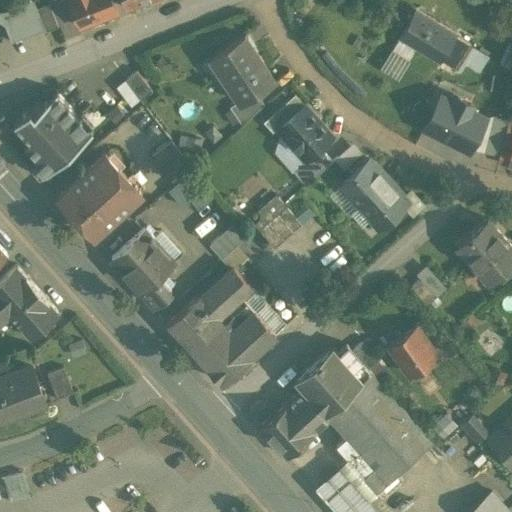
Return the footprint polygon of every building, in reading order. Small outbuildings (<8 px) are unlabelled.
[(69,0),(79,25),(117,10),(112,0),(69,0)] [(49,1),(37,6),(45,27),(46,29),(58,25),(49,1)] [(36,4),(2,18),(11,40),(45,27),(37,6),(36,4)] [(455,32),(415,8),(399,35),(400,35),(416,45),(439,59),(440,59),(460,70),(465,62),(473,67),(477,60),(464,52),(470,43),(454,34),(455,32)] [(244,34),(210,56),(238,99),(239,100),(254,91),(273,78),(244,34)] [(357,35),(352,44),(356,47),(362,38),(357,35)] [(416,45),(400,35),(391,49),(392,50),(393,49),(408,59),(416,45)] [(151,89),(136,68),(124,78),(125,79),(138,96),(140,98),(151,89)] [(138,96),(125,79),(117,86),(129,102),(138,96)] [(92,129),(56,89),(33,110),(28,105),(13,119),(29,137),(25,141),(38,156),(33,160),(44,172),(92,129)] [(254,91),(239,100),(238,99),(229,105),(241,123),(264,102),(254,91)] [(435,91),(417,130),(466,153),(484,113),(472,108),(475,102),(452,91),(449,98),(435,91)] [(303,102),(277,125),(304,156),(305,157),(319,145),(331,134),(303,102)] [(511,152),(511,122),(507,121),(504,133),(498,157),(510,160),(511,152)] [(504,133),(479,127),(474,150),(498,156),(504,133)] [(192,167),(170,138),(151,153),(173,181),(192,167)] [(353,141),(336,156),(344,165),(361,150),(353,141)] [(319,145),(305,157),(304,156),(291,168),(305,183),(332,159),(319,145)] [(104,150),(57,193),(64,201),(63,202),(86,227),(87,226),(94,233),(141,190),(104,150)] [(334,157),(323,168),(331,177),(343,167),(334,157)] [(368,157),(340,182),(359,204),(387,179),(368,157)] [(202,202),(217,191),(198,165),(173,184),(186,201),(195,194),(202,202)] [(387,179),(359,204),(370,217),(378,226),(403,204),(406,201),(387,179)] [(425,203),(410,187),(401,195),(407,201),(406,201),(403,204),(412,215),(425,203)] [(285,204),(258,227),(274,245),(301,222),(285,204)] [(359,204),(350,212),(351,213),(361,224),(370,217),(359,204)] [(176,222),(164,207),(144,225),(157,239),(176,222)] [(511,244),(486,216),(457,243),(478,266),(479,265),(487,275),(486,276),(489,279),(511,258),(511,244)] [(238,219),(214,237),(226,254),(250,235),(238,219)] [(144,225),(111,255),(154,303),(171,288),(158,274),(175,259),(173,257),(163,245),(157,239),(144,225)] [(182,228),(163,245),(173,257),(193,240),(182,228)] [(59,311),(15,262),(0,275),(0,301),(10,313),(30,336),(59,311)] [(251,284),(233,263),(199,294),(197,292),(168,319),(222,380),(252,353),(252,352),(275,331),(253,307),(257,303),(251,296),(247,300),(241,293),(251,284)] [(435,294),(420,276),(409,285),(425,303),(435,294)] [(0,301),(0,322),(10,313),(0,301)] [(414,323),(388,342),(410,373),(437,354),(414,323)] [(379,357),(362,337),(351,346),(368,366),(379,357)] [(368,366),(351,346),(346,341),(337,349),(361,376),(370,368),(368,366)] [(337,349),(331,343),(294,377),(303,387),(302,387),(324,412),(325,411),(330,416),(358,448),(340,464),(352,477),(358,472),(374,491),(433,438),(370,368),(361,376),(337,349)] [(31,364),(0,376),(0,418),(45,401),(31,364)] [(63,364),(47,370),(56,396),(73,390),(63,364)] [(302,387),(259,424),(286,454),(330,416),(325,411),(324,412),(302,387)] [(511,415),(509,418),(511,420),(511,425),(494,441),(511,461),(511,415)] [(374,491),(358,472),(352,477),(340,464),(313,488),(334,511),(375,511),(365,499),(374,491)] [(511,511),(511,509),(492,488),(463,511),(511,511)]
